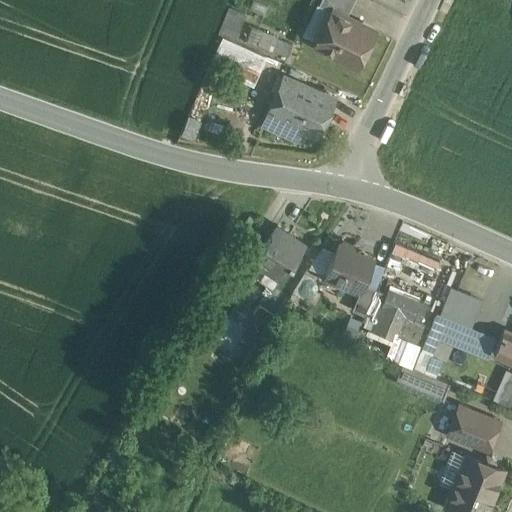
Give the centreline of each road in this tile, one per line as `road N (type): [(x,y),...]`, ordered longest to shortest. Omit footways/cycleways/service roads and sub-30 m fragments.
road 1 (tertiary): [(0,96),(217,170),(348,182)]
road 2 (unclassified): [(435,0),(348,182)]
road 3 (tertiary): [(348,182),(511,252)]
